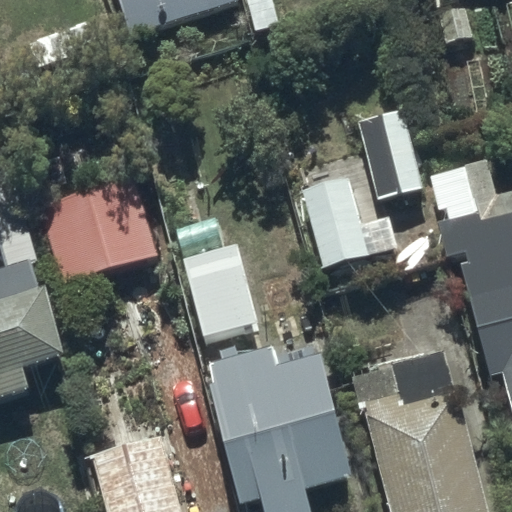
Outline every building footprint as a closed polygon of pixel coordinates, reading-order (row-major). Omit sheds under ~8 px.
[(234,0),(114,0),(126,40),(237,9),(234,0)] [(382,0),(386,11),(423,0),(382,0)] [(403,116),(359,126),(378,206),(422,196),(403,116)] [(0,260),(4,275),(0,276),(0,404),(27,396),(21,374),(62,363),(1,148),(0,148),(0,260)] [(129,164),(33,192),(62,292),(158,265),(129,164)] [(486,168),(431,180),(439,215),(445,213),(448,226),(439,228),(447,265),(462,261),(490,385),(501,382),(511,430),(511,196),(494,201),(486,168)] [(353,182),(300,195),(320,275),(373,262),(353,182)] [(238,253),(184,266),(203,343),(257,330),(238,253)] [(201,395),(236,511),(238,511),(256,507),(257,511),(305,511),(302,499),(349,485),(308,350),(273,361),(272,355),(208,375),(213,392),(201,395)] [(487,511),(448,359),(355,382),(387,511),(487,511)] [(175,511),(162,445),(97,459),(107,511),(175,511)]
